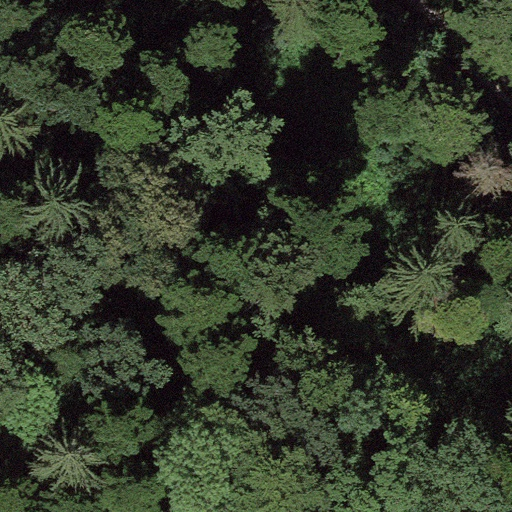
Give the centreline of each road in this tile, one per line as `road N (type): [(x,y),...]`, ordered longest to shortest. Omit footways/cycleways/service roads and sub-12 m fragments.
road 1 (track): [(428,476),(312,0)]
road 2 (track): [(394,0),(511,96)]
